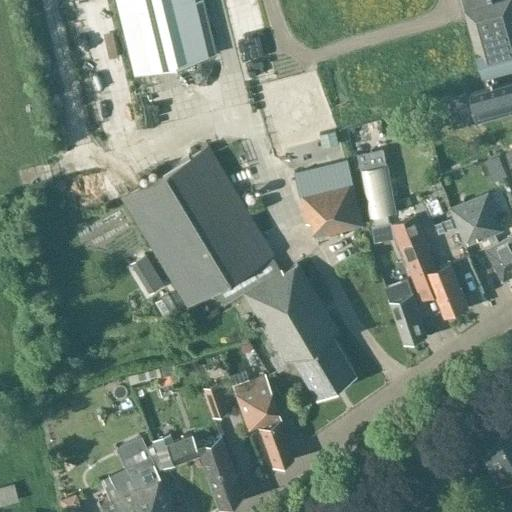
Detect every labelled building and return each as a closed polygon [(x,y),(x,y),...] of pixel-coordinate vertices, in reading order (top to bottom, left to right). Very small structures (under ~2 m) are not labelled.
[(199,0),(118,0),(136,73),(213,54),(199,0)] [(496,74),(511,69),(511,0),(499,0),(466,9),(484,77),(496,74)] [(75,55),(91,122),(120,116),(104,49),(75,55)] [(235,56),(236,74),(260,74),(259,56),(235,56)] [(511,110),(511,81),(499,85),(496,74),(484,77),(488,88),(472,93),(479,119),(511,110)] [(414,134),(416,142),(425,140),(423,131),(414,134)] [(212,288),(218,298),(222,305),(243,291),(279,351),(270,357),(278,370),(287,365),(289,369),(297,365),(315,394),(353,371),(330,333),(337,329),(296,262),(282,270),(281,268),(279,269),(269,253),(272,251),(207,144),(121,196),(186,304),(212,288)] [(353,180),(348,159),(295,172),(301,196),(302,196),(308,222),(311,221),(315,236),(363,224),(353,180)] [(371,218),(374,217),(376,225),(372,226),(375,241),(398,237),(423,297),(438,291),(446,313),(469,304),(452,261),(432,269),(424,251),(430,249),(416,214),(393,224),(392,221),(390,222),(388,215),(397,213),(388,164),(362,169),(371,218)] [(503,229),(488,192),(487,192),(479,170),(443,184),(451,207),(466,244),(503,229)] [(511,273),(511,233),(487,247),(503,278),(511,273)] [(427,334),(408,277),(386,284),(405,341),(427,334)] [(154,290),(143,299),(151,310),(162,302),(154,290)] [(172,364),(159,368),(128,375),(131,384),(161,376),(162,377),(174,374),(172,364)] [(292,457),(278,418),(280,417),(264,373),(231,386),(248,427),(257,424),(273,465),(292,457)] [(227,411),(216,382),(202,387),(212,417),(227,411)] [(511,474),(511,421),(479,440),(480,443),(477,447),(481,453),(486,453),(501,481),(511,474)] [(169,434),(156,438),(152,440),(163,467),(199,453),(206,472),(231,462),(221,433),(195,443),(192,434),(172,441),(169,434)] [(97,500),(102,511),(174,511),(150,457),(101,479),(108,495),(97,500)] [(231,462),(206,472),(219,507),(241,494),(242,493),(231,462)]
